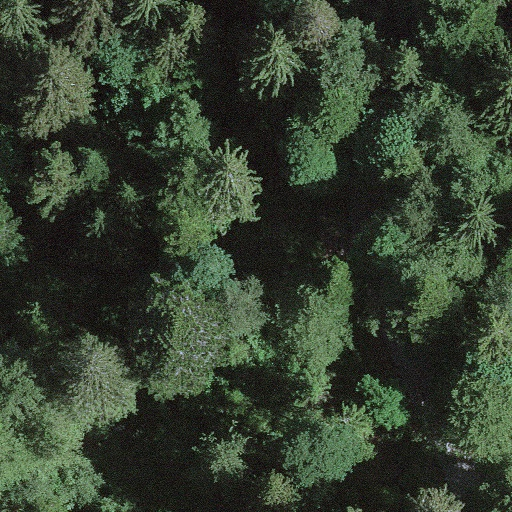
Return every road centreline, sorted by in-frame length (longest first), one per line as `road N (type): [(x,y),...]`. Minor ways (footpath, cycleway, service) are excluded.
road 1 (unclassified): [(480,511),(381,309),(353,206),(353,143),(381,0)]
road 2 (track): [(0,309),(96,301),(363,255)]
